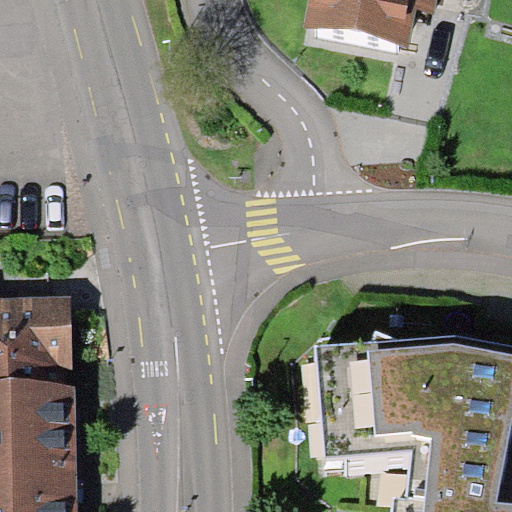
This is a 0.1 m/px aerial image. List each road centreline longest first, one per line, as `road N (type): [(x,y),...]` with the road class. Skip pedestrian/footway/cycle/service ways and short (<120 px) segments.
road 1 (residential): [(320,231),(310,137),(292,104),(254,72),(214,0)]
road 2 (secondary): [(100,0),(161,253)]
road 3 (secondary): [(161,253),(181,397),(184,511)]
road 4 (residential): [(320,231),(465,224),(511,233)]
road 5 (residential): [(161,253),(320,231)]
